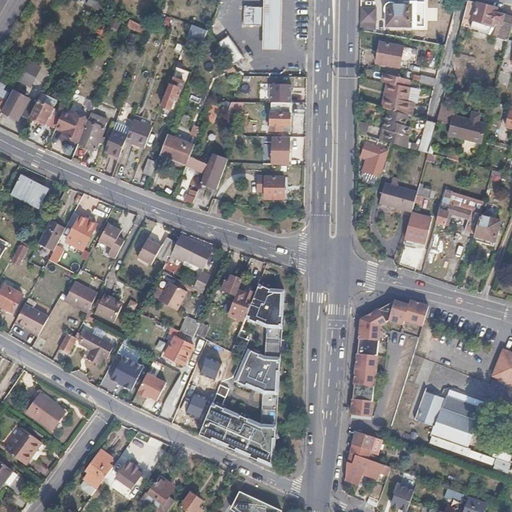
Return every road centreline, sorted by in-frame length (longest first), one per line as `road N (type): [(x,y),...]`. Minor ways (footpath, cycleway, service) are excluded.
road 1 (residential): [(318,497),(112,403),(0,339)]
road 2 (secondary): [(0,137),(157,207),(327,266)]
road 3 (primary): [(327,266),(345,236),(350,0)]
road 4 (primary): [(323,0),(320,231),(327,266)]
road 5 (primary): [(327,266),(318,497)]
road 6 (residential): [(511,314),(327,266)]
